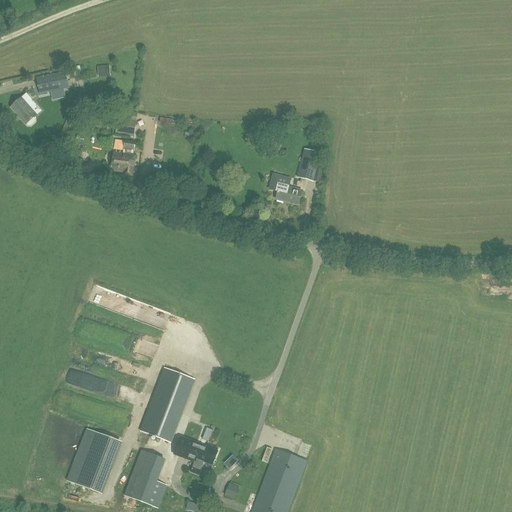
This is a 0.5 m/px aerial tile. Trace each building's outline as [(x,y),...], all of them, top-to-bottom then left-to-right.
[(99,77),(110,76),(110,66),(98,67),(99,77)] [(66,72),(36,78),(39,94),(69,88),(66,72)] [(26,125),(37,115),(32,109),(37,105),(27,93),(11,107),(26,125)] [(87,95),(78,95),(78,104),(87,104),(87,95)] [(117,134),(130,137),(134,137),(138,113),(120,110),(117,134)] [(32,127),(40,123),(37,118),(29,123),(32,127)] [(136,154),(133,154),(135,142),(125,140),(123,153),(114,152),(111,171),(124,173),(124,175),(132,176),(136,154)] [(313,182),(318,162),(320,154),(305,149),(297,178),(313,182)] [(302,191),(289,188),(291,179),(274,174),(270,190),(278,192),(276,199),(298,205),(302,191)] [(171,443),(185,405),(195,379),(165,368),(141,431),(171,443)] [(102,494),(121,443),(88,430),(68,481),(102,494)] [(30,469),(34,473),(40,476),(47,477),(54,475),(59,472),(63,466),(66,460),(66,454),(64,448),(61,443),(56,439),(50,437),(44,436),(38,438),(33,441),(29,446),(26,451),(25,457),(26,464),(30,469)] [(217,451),(218,449),(211,446),(210,449),(201,446),(201,445),(180,437),(174,454),(194,462),(194,463),(197,464),(196,467),(193,466),(191,472),(199,475),(201,469),(202,466),(204,462),(213,465),(218,452),(217,451)] [(310,460),(315,449),(307,445),(302,456),(310,460)] [(276,449),(251,511),(288,511),(307,461),(276,449)] [(167,486),(158,482),(166,460),(142,451),(124,496),(159,509),(167,486)] [(224,464),(229,469),(237,461),(232,456),(224,464)] [(238,488),(229,484),(225,496),(233,499),(238,488)] [(206,511),(208,507),(188,502),(186,509),(198,511),(206,511)]
